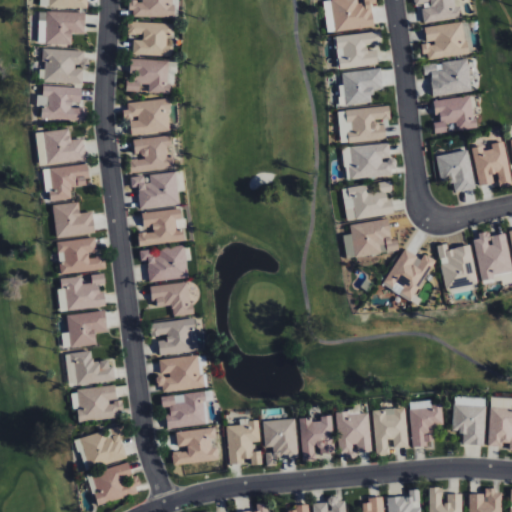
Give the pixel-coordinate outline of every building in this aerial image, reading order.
[(39,0),(40,7),(87,8),(86,0),(39,0)] [(130,0),(130,16),(173,17),(173,0),(130,0)] [(328,33),(374,25),(370,4),(376,3),(375,0),(363,0),(364,2),(358,3),(357,0),(330,0),(322,1),(328,33)] [(461,18),(458,0),(413,0),(414,6),(421,5),(423,22),(461,18)] [(40,11),(39,44),(71,45),(72,33),(84,33),(84,12),(40,11)] [(468,54),(463,21),(424,27),(426,43),(423,43),(425,60),(468,54)] [(132,39),(132,55),(171,55),(172,45),(166,45),(166,35),(172,35),(172,23),(127,22),(127,35),(141,35),(141,40),(132,39)] [(378,64),(376,49),(367,50),(367,45),(381,43),(380,31),(335,36),(339,69),(378,64)] [(85,50),(43,48),(42,69),(39,69),(39,82),(83,83),(85,50)] [(125,91),(139,91),(140,84),(148,84),(148,93),(168,93),(169,61),(131,59),(130,80),(126,80),(125,91)] [(471,91),(468,59),(423,64),(424,75),(430,74),(433,96),(471,91)] [(341,73),(343,84),(338,85),(340,106),(372,102),(371,93),(383,91),(380,68),(341,73)] [(81,87),(42,86),(42,95),(37,95),(37,107),(41,107),(41,120),(86,121),(86,108),(71,107),(71,101),(80,102),(81,87)] [(435,99),(437,122),(434,122),(435,133),(447,132),(446,124),(456,123),(457,131),(476,128),(472,95),(435,99)] [(124,101),(125,120),(130,119),(130,134),(170,132),(168,99),(124,101)] [(386,138),(384,120),(391,120),(389,105),(337,111),(341,144),(386,138)] [(40,165),(85,161),(83,138),(70,140),(69,129),(37,132),(40,165)] [(133,139),(135,158),(128,158),(130,173),(173,168),(169,135),(133,139)] [(392,176),(392,166),(391,143),(343,146),(345,179),(392,176)] [(472,148),(479,186),(497,182),(498,188),(511,185),(511,182),(504,143),(483,147),(483,145),(472,148)] [(475,189),(468,150),(436,156),(440,180),(451,178),(453,192),(475,189)] [(72,200),(71,187),(88,186),(86,165),(43,167),(45,193),(49,193),(50,201),(72,200)] [(140,210),(179,205),(175,171),(146,175),(130,177),(132,187),(137,187),(140,210)] [(393,214),(391,195),(393,195),(391,180),(378,182),(379,191),(368,192),(367,184),(342,188),(346,220),(393,214)] [(52,205),(56,238),(94,233),(92,212),(79,213),(78,202),(52,205)] [(186,241),(185,230),(176,230),(175,220),(182,219),(181,209),(141,213),(143,227),(152,227),(153,231),(137,233),(139,245),(186,241)] [(346,258),(399,250),(397,239),(391,240),(388,218),(349,224),(351,233),(343,235),(346,258)] [(472,236),(482,284),(501,280),(502,284),(511,282),(511,269),(504,233),(489,235),(489,233),(472,236)] [(56,242),(61,274),(106,269),(104,256),(89,258),(89,253),(97,251),(95,237),(56,242)] [(470,244),(448,248),(447,243),(437,245),(445,292),(478,287),(470,244)] [(188,277),(184,245),(155,248),(139,250),(141,261),(146,260),(149,282),(188,277)] [(421,259),(404,248),(382,284),(411,302),(436,260),(424,253),(421,259)] [(60,278),(61,288),(57,289),(60,311),(104,307),(102,285),(105,285),(104,273),(91,274),(91,283),(82,284),(81,276),(60,278)] [(151,286),(154,307),(171,305),(173,317),(193,314),(189,281),(151,286)] [(66,315),(68,332),(62,333),(63,348),(97,344),(95,333),(107,332),(105,310),(66,315)] [(198,351),(194,318),(149,324),(151,337),(165,335),(166,339),(158,341),(160,356),(198,351)] [(65,354),(69,386),(113,380),(111,359),(93,362),(91,351),(65,354)] [(199,356),(159,358),(160,375),(159,375),(160,391),(202,389),(199,356)] [(78,422),(122,417),(120,400),(116,400),(115,385),(70,390),(73,410),(77,410),(78,422)] [(206,425),(203,392),(161,396),(162,408),(166,407),(168,428),(206,425)] [(511,449),(511,398),(489,398),(488,445),(509,445),(509,450),(511,449)] [(409,401),(412,445),(432,444),(431,425),(444,425),(443,404),(431,404),(431,400),(409,401)] [(486,405),(453,404),(452,431),(463,432),(462,444),(484,445),(486,405)] [(375,452),(388,451),(388,440),(393,440),(393,448),(408,447),(406,408),(373,409),(375,452)] [(338,454),(355,453),(355,452),(371,451),(369,412),(336,413),(338,454)] [(303,461),(317,460),(317,454),(335,453),(332,415),(320,416),(321,421),(312,421),(311,417),(299,418),(303,461)] [(259,442),(258,419),(239,420),(239,425),(226,426),(229,462),(251,461),(251,465),(262,464),(261,451),(252,451),(252,442),(259,442)] [(264,447),(273,447),(273,459),(297,457),(295,419),(262,421),(264,447)] [(74,439),(77,449),(79,449),(86,471),(126,459),(117,427),(74,439)] [(176,431),(177,447),(186,446),(187,451),(172,452),(173,464),(217,461),(215,428),(176,431)] [(96,505),(141,492),(136,475),(132,476),(128,462),(87,474),(96,505)] [(461,511),(462,494),(447,493),(447,502),(442,502),(442,487),(429,487),(429,511),(461,511)] [(469,493),(468,511),(501,511),(502,490),(485,490),(485,494),(469,493)]
